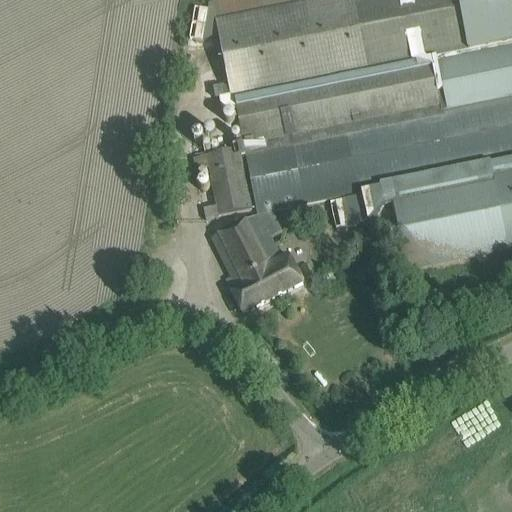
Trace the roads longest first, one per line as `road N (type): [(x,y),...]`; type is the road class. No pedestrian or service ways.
road 1 (unclassified): [(0,391),(76,365),(172,317),(215,321),(316,454)]
road 2 (unclassified): [(316,454),(511,355)]
